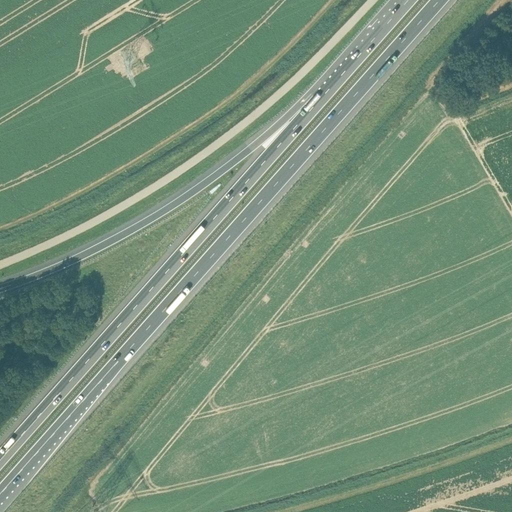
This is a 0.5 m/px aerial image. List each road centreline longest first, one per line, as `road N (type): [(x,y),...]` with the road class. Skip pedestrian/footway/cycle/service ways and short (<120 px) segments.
road 1 (motorway): [(0,494),(439,0)]
road 2 (motorway): [(320,97),(0,459)]
road 3 (unclassified): [(371,0),(261,110),(174,174),(0,264)]
road 4 (motorway): [(320,97),(133,228),(0,290)]
road 5 (track): [(511,423),(234,511)]
road 6 (motorway): [(407,0),(320,97)]
